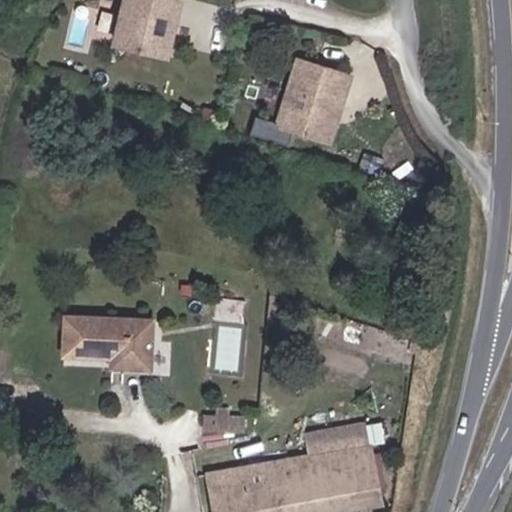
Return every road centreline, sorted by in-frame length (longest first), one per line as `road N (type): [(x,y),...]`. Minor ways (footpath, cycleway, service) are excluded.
road 1 (primary): [(506,0),(511,37),(491,360)]
road 2 (primary): [(491,360),(442,511)]
